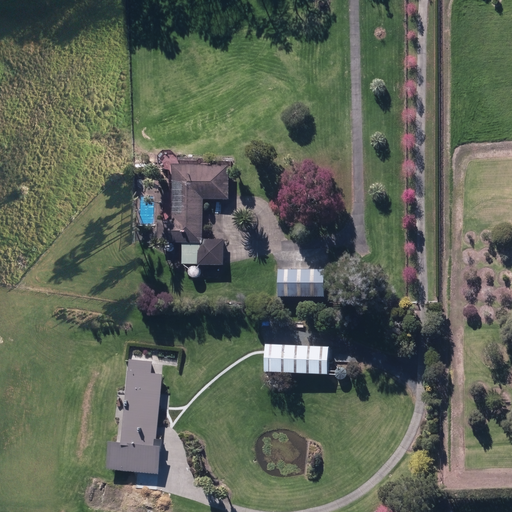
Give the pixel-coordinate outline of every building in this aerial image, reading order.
[(157,223),(157,245),(182,245),(182,267),(197,267),(197,268),(223,268),(223,241),(202,241),(202,202),(229,202),(229,168),(171,168),(171,217),(166,223),(157,223)] [(324,271),(278,271),(277,299),(324,299),(324,271)] [(265,346),(264,374),(330,377),(331,349),(265,346)] [(108,444),(106,471),(158,476),(162,441),(156,441),(162,376),(154,375),(155,364),(129,362),(121,445),(108,444)] [(113,488),(112,501),(134,503),(134,490),(113,488)]
